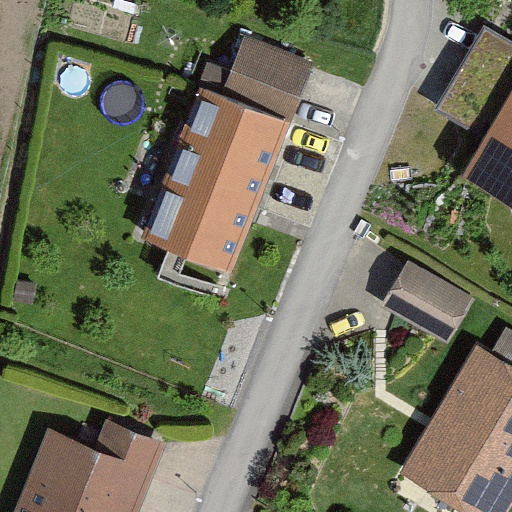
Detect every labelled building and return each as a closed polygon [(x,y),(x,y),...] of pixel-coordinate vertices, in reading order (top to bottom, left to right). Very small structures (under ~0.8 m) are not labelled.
[(439,103),(485,127),(511,76),(511,32),(484,18),(439,103)] [(239,30),(215,22),(197,73),(222,82),(239,30)] [(241,33),(209,116),(282,144),(314,60),(241,33)] [(511,76),(485,127),(459,173),(511,201),(511,76)] [(209,116),(188,107),(139,235),(233,270),(282,144),(209,116)] [(385,304),(455,331),(475,281),(404,254),(385,304)] [(506,511),(511,502),(511,362),(475,341),(399,472),(468,511),(506,511)] [(93,446),(42,425),(6,511),(134,511),(163,444),(104,420),(93,446)]
